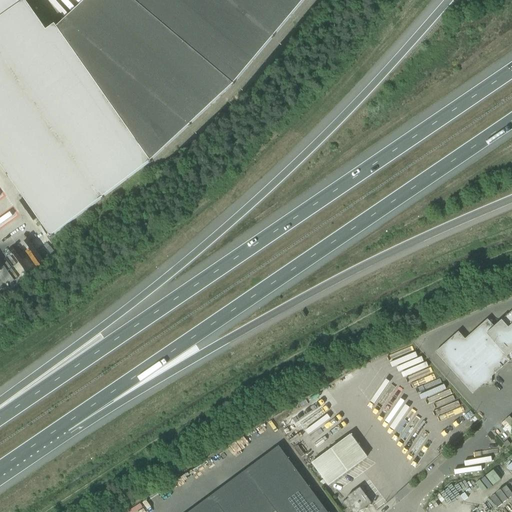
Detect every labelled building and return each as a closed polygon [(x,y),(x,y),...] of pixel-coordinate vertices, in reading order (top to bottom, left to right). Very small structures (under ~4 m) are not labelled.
[(24,0),(0,0),(0,165),(50,237),(59,232),(151,161),(233,85),(304,0),(85,0),(56,28),(54,25),(46,31),(24,0)] [(511,310),(494,327),(487,320),(465,340),(458,332),(435,352),(472,394),(508,362),(511,362),(511,310)] [(459,422),(444,436),(449,442),(465,428),(459,422)] [(326,483),(328,486),(367,457),(350,435),(311,463),(323,479),(326,483)] [(326,511),(284,454),(205,511),(326,511)] [(364,494),(366,492),(362,486),(347,497),(348,499),(343,503),(349,511),(351,511),(359,511),(371,503),(364,494)]
